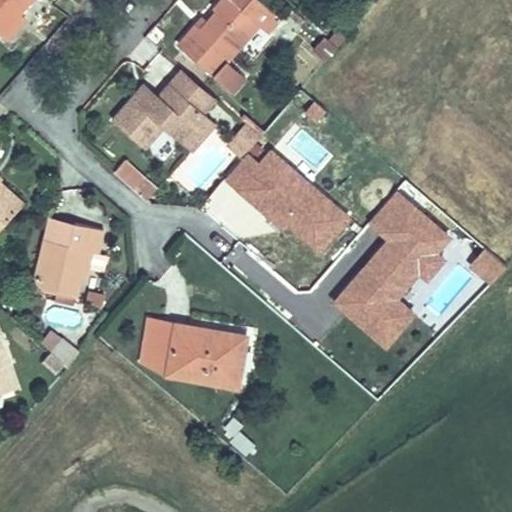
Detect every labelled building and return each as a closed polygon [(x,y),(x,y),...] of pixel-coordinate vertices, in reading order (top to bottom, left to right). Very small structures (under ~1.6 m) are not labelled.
[(21,14),(33,0),(0,0),(0,33),(2,36),(21,14)] [(227,61),(259,25),(268,34),(281,19),(258,0),(221,0),(214,9),(218,12),(209,22),(202,29),(196,24),(179,44),(233,92),(246,78),(227,61)] [(7,40),(25,18),(21,14),(2,36),(7,40)] [(209,22),(203,17),(196,24),(202,29),(209,22)] [(337,47),(347,36),(338,28),(329,40),(337,47)] [(330,55),(337,47),(329,40),(325,36),(313,48),(326,60),(329,55),(330,55)] [(216,98),(182,69),(170,83),(203,112),(216,98)] [(159,95),(145,82),(140,88),(155,100),(159,95)] [(160,95),(159,95),(155,100),(140,88),(113,120),(145,147),(163,126),(183,143),(207,115),(203,112),(170,83),(160,95)] [(264,131),(245,114),(241,118),(260,136),(264,131)] [(191,150),(215,122),(207,115),(183,143),(191,150)] [(242,158),(260,136),(246,123),(232,139),(240,146),(235,151),(242,158)] [(240,146),(232,139),(227,144),(235,151),(240,146)] [(145,199),(154,188),(143,178),(134,189),(145,199)] [(10,218),(23,203),(0,182),(0,214),(2,211),(10,218)] [(0,229),(10,218),(2,211),(0,214),(0,229)] [(69,244),(74,222),(50,216),(45,239),(69,244)] [(88,268),(92,251),(98,253),(103,229),(74,222),(69,244),(45,239),(34,285),(59,291),(65,293),(76,295),(77,296),(84,267),(88,268)] [(76,295),(65,293),(59,291),(57,299),(74,303),(76,295)] [(238,387),(247,336),(148,319),(141,361),(168,374),(238,387)] [(51,352),(60,340),(50,332),(41,343),(51,352)] [(68,368),(79,352),(62,339),(61,339),(60,340),(51,352),(64,364),(68,368)] [(0,392),(16,388),(0,340),(0,392)] [(64,364),(51,352),(43,360),(56,373),(63,364),(64,364)] [(235,436),(243,426),(233,417),(224,427),(235,436)] [(255,445),(240,432),(232,441),(247,453),(255,445)]
